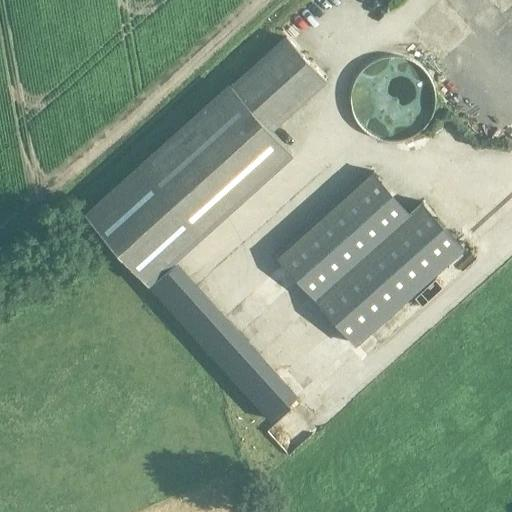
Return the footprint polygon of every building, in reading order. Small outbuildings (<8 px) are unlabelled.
[(414,31),(437,56),(450,43),(428,18),(414,31)] [(270,130),(324,81),(285,37),(86,217),(146,283),(290,153),(270,130)] [(423,202),(315,298),(355,343),(464,248),(423,202)] [(215,302),(188,326),(270,415),(277,408),(288,420),(307,403),(215,302)] [(308,417),(291,433),(297,439),(314,423),(308,417)]
